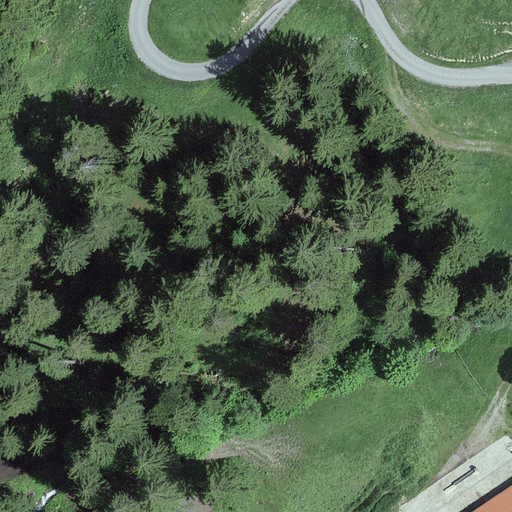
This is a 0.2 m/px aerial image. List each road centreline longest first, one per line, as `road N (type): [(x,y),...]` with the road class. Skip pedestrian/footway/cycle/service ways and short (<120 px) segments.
road 1 (track): [(294,0),(214,65),(170,74),(139,51),(132,9),(139,0)]
road 2 (track): [(511,77),(426,74),(396,53),(366,0)]
